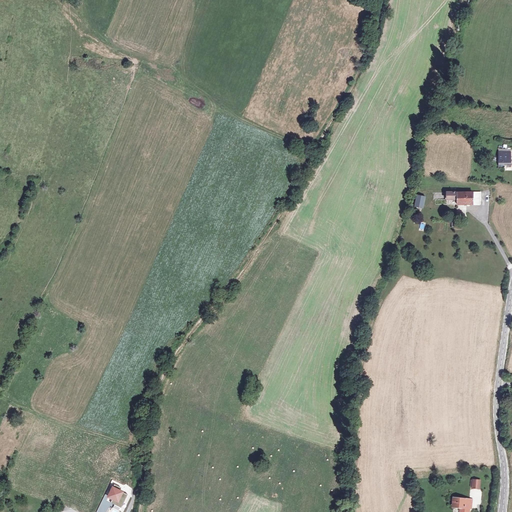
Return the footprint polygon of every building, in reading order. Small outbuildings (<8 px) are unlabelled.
[(507,151),(496,152),(496,166),(502,166),(502,163),(504,163),(504,166),(509,165),(509,155),(507,155),(507,151)] [(462,204),(462,191),(450,192),(449,188),(444,188),(444,204),(462,204)] [(462,204),(478,204),(478,191),(462,191),(462,204)] [(421,209),(424,196),(414,194),(411,207),(421,209)] [(124,491),(112,486),(107,498),(112,501),(111,503),(114,505),(113,508),(120,511),(128,495),(123,493),(124,491)] [(469,500),(464,499),(458,498),(454,498),(453,507),(459,508),(458,511),(468,511),(469,508),(468,508),(469,500)]
